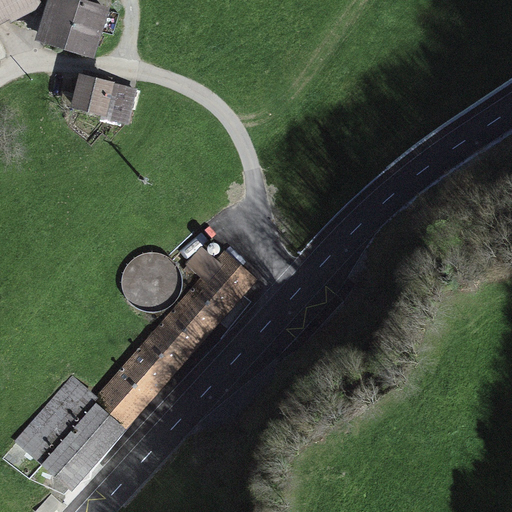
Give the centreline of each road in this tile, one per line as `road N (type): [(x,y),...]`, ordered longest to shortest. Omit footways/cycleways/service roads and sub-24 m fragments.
road 1 (secondary): [(96,511),(369,209),(511,111)]
road 2 (track): [(294,293),(255,220),(249,157),(215,114),(180,88),(121,71),(39,66),(0,92)]
